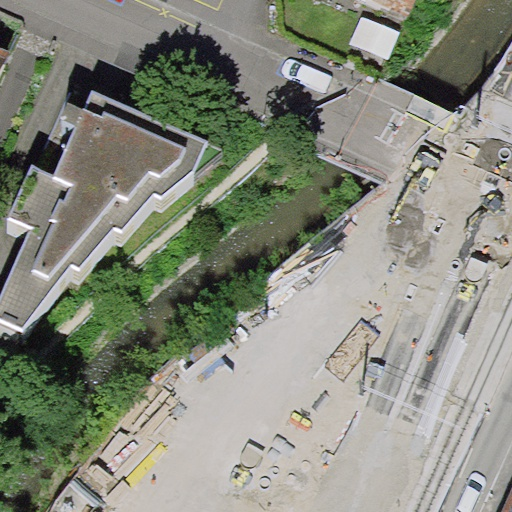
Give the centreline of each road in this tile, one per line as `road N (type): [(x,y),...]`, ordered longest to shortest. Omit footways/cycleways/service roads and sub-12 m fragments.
road 1 (residential): [(62,0),(338,124)]
road 2 (secondary): [(511,357),(445,511)]
